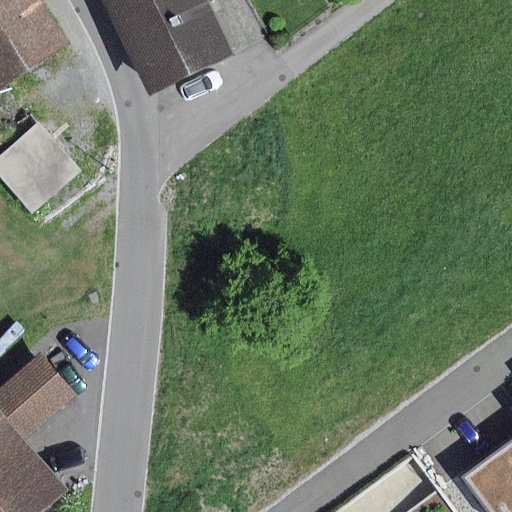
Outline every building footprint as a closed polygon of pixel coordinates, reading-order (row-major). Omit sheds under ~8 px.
[(0,0),(0,89),(63,47),(31,0),(0,0)] [(202,0),(97,0),(144,96),(229,55),(202,0)] [(36,122),(0,152),(0,182),(29,216),(79,172),(36,122)] [(0,387),(0,511),(40,511),(64,492),(20,442),(72,396),(37,355),(0,387)] [(511,511),(511,411),(511,412),(511,435),(455,478),(480,511),(511,511)]
